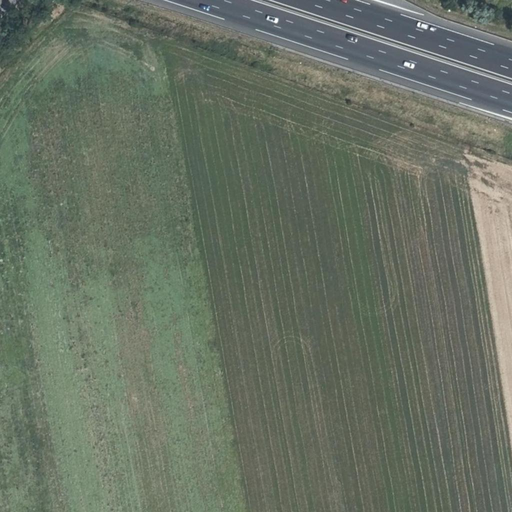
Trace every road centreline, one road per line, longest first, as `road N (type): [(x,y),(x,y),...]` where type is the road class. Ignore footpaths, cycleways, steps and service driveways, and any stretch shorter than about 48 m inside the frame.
road 1 (motorway): [(206,0),(511,100)]
road 2 (motorway): [(511,67),(307,0)]
